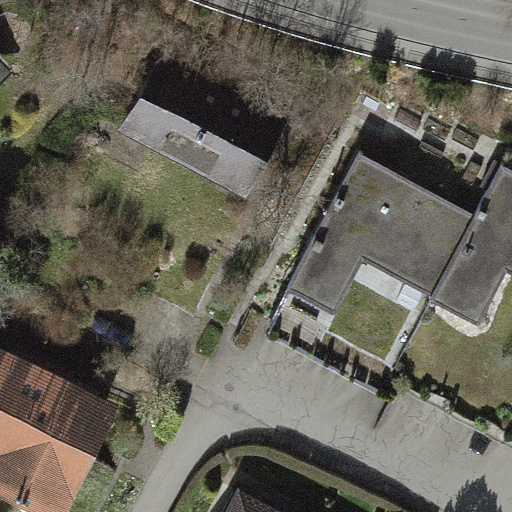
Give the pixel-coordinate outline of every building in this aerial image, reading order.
[(303,114),(165,48),(125,131),(262,198),(303,114)] [(0,92),(19,75),(0,54),(0,92)] [(478,216),(361,159),(297,290),(345,313),(371,259),(439,293),(478,216)] [(478,216),(439,293),(492,319),(511,278),(511,173),(501,169),(478,216)] [(56,369),(0,343),(0,484),(4,486),(56,369)] [(56,369),(4,486),(62,511),(77,511),(127,400),(56,369)] [(293,511),(243,486),(228,511),(293,511)]
